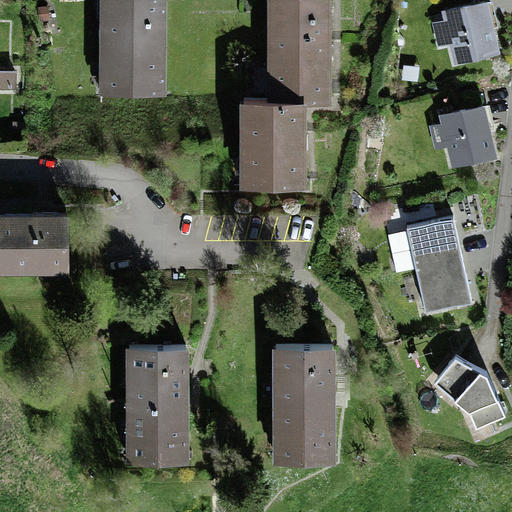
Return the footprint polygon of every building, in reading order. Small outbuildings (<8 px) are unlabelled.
[(162,89),(163,0),(104,0),(103,17),(107,17),(107,63),(103,63),(102,89),(162,89)] [(274,68),(274,97),(303,98),(303,99),(328,99),(328,56),(324,56),(324,45),(328,45),(327,0),(274,0),(274,24),(271,24),(271,68),(274,68)] [(484,1),(445,10),(457,59),(496,49),(484,1)] [(247,183),(303,183),(303,145),(299,145),(299,134),(303,134),(303,99),(303,98),(274,97),(247,97),(247,124),(244,124),(244,156),(247,156),(247,183)] [(493,153),(482,104),(443,113),(454,162),(493,153)] [(38,262),(67,262),(67,212),(33,212),(33,213),(0,212),(0,267),(38,267),(38,262)] [(407,224),(416,267),(462,256),(453,214),(407,224)] [(472,298),(462,256),(416,267),(425,308),(472,298)] [(330,422),(330,377),(333,377),(332,343),(282,343),(282,375),(276,375),(276,424),(282,424),(282,456),(333,456),(333,422),(330,422)] [(186,344),(135,344),(135,375),(129,375),(129,425),(135,425),(135,457),(186,456),(186,422),(183,422),(183,378),(186,378),(186,344)] [(456,354),(435,379),(469,408),(476,425),(505,412),(487,369),(456,354)]
